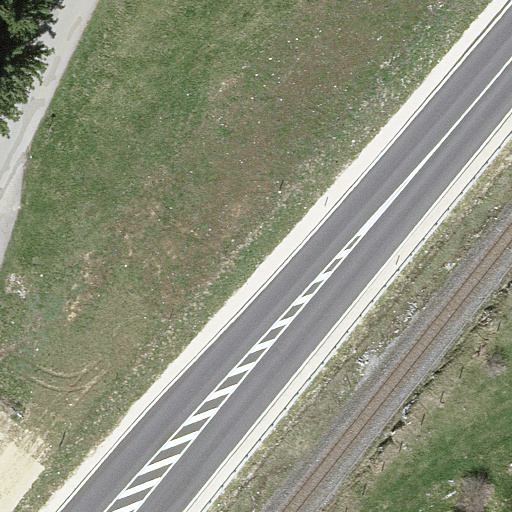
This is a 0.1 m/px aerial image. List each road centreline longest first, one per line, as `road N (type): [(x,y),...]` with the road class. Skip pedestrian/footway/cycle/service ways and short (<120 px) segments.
road 1 (primary): [(511,45),(136,511)]
road 2 (unclassified): [(0,150),(76,0)]
